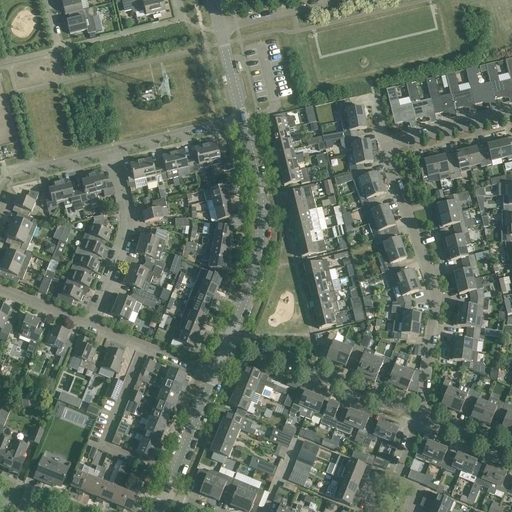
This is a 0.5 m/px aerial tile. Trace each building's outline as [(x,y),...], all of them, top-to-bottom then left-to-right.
[(62,2),(65,15),(95,8),(82,11),(80,1),(83,0),(64,0),(65,1),(62,2)] [(133,0),(127,1),(122,3),(124,13),(131,11),(131,12),(132,12),(132,13),(133,13),(134,14),(135,14),(145,11),(146,16),(165,12),(161,0),(151,3),(150,0),(133,0)] [(97,17),(95,8),(65,15),(65,16),(68,15),(69,21),(66,21),(70,35),(86,31),(87,35),(88,35),(96,33),(92,18),(97,17)] [(511,94),(511,87),(510,80),(499,83),(494,63),(486,65),(490,85),(494,99),(494,101),(502,99),(506,100),(506,99),(505,99),(506,95),(511,94)] [(470,90),(474,103),(474,105),(482,103),(486,104),(487,100),(494,99),(490,85),(479,88),(476,75),(478,75),(477,68),(466,70),(470,90)] [(451,95),(454,108),(454,110),(462,108),(466,109),(467,105),(474,103),(470,90),(459,93),(454,73),(446,75),(451,95)] [(431,100),(434,113),(434,115),(442,113),(446,114),(446,113),(447,110),(454,108),(451,95),(439,97),(435,78),(426,80),(431,100)] [(434,113),(431,100),(419,102),(415,83),(414,83),(406,85),(411,104),(414,118),(414,120),(423,118),(426,119),(426,118),(427,115),(433,113),(434,113)] [(414,118),(411,104),(399,107),(395,88),(386,90),(394,125),(403,123),(406,124),(407,123),(406,123),(407,120),(414,118)] [(347,121),(364,118),(362,107),(351,109),(350,103),(338,105),(339,111),(345,110),(347,121)] [(270,117),(271,122),(285,119),(284,115),(284,114),(274,116),(270,117)] [(294,128),(293,122),(291,117),(285,119),(271,122),(268,123),(270,129),(267,130),(267,132),(267,135),(293,128),(294,128)] [(364,118),(347,121),(341,122),(344,139),(357,137),(355,131),(366,129),(364,118)] [(294,135),(293,128),(267,135),(268,137),(269,137),(269,139),(272,139),(273,144),(298,138),(297,134),(294,135)] [(352,148),(353,155),(370,152),(368,141),(358,143),(357,137),(344,139),(340,140),(341,146),(346,149),(352,148)] [(272,153),(272,156),(293,151),(291,144),(299,142),(298,138),(273,144),(275,150),(272,151),(272,153)] [(501,138),(496,139),(501,159),(507,158),(508,161),(511,160),(511,147),(510,149),(508,141),(502,142),(501,138)] [(492,144),(481,147),(486,167),(492,165),(491,162),(501,159),(496,139),(491,140),(492,144)] [(336,148),(334,141),(327,143),(328,150),(336,148)] [(227,166),(228,171),(234,169),(230,152),(225,154),(223,149),(217,150),(216,143),(205,146),(210,167),(221,165),(221,167),(227,166)] [(197,159),(192,161),(195,174),(200,172),(200,170),(210,167),(205,146),(194,149),(197,159)] [(481,147),(470,150),(469,146),(464,147),(469,167),(480,165),(481,168),(486,167),(481,147)] [(469,167),(464,147),(460,148),(461,152),(455,154),(450,155),(456,180),(461,178),(460,174),(470,171),(469,167)] [(335,156),(332,150),(327,152),(330,159),(335,156)] [(189,175),(195,174),(192,161),(186,162),(184,151),(173,154),(177,171),(188,168),(189,175)] [(277,159),(278,165),(303,159),(302,155),(294,157),(293,151),(272,156),(273,158),(274,158),(274,160),(277,159)] [(370,152),(353,155),(355,166),(349,167),(351,175),(363,171),(362,165),(373,163),(370,152)] [(433,155),(438,175),(440,182),(450,179),(450,181),(456,180),(450,155),(444,157),(444,156),(439,158),(438,153),(433,155)] [(165,167),(159,168),(162,182),(179,178),(177,171),(173,154),(162,157),(165,167)] [(326,165),(323,154),(315,156),(318,167),(326,165)] [(438,175),(433,155),(428,156),(429,160),(423,162),(424,162),(418,164),(423,182),(428,181),(428,178),(438,175)] [(164,187),(162,182),(159,168),(154,170),(151,159),(141,162),(145,179),(146,185),(156,182),(158,188),(164,187)] [(303,159),(278,165),(280,171),(277,172),(278,174),(277,174),(277,177),(298,172),(296,165),(304,163),(303,159)] [(145,179),(141,162),(130,164),(132,175),(127,176),(130,190),(136,188),(134,182),(145,179)] [(351,175),(353,181),(357,192),(362,190),(379,184),(379,183),(382,182),(378,172),(365,177),(363,171),(351,175)] [(91,174),(96,195),(103,193),(104,198),(114,195),(111,184),(105,185),(103,175),(98,176),(97,172),(91,174)] [(299,178),(298,172),(277,177),(278,179),(279,179),(279,181),(282,181),(284,187),(293,184),(301,182),(301,185),(309,183),(307,176),(299,178)] [(96,195),(91,174),(85,175),(86,179),(81,180),(84,190),(78,192),(81,203),(90,201),(89,196),(96,195)] [(351,175),(339,178),(342,186),(353,181),(351,175)] [(498,185),(499,185),(497,178),(490,180),(492,187),(498,185)] [(73,205),(75,213),(83,211),(81,203),(78,192),(72,193),(70,183),(65,184),(64,180),(58,182),(63,203),(65,209),(72,207),(72,206),(73,205)] [(498,197),(503,196),(508,196),(511,196),(511,181),(507,183),(499,185),(498,185),(498,197)] [(56,204),(63,203),(58,182),(52,183),(53,187),(48,188),(51,198),(45,200),(48,211),(57,209),(56,204)] [(383,194),(379,184),(362,190),(366,200),(361,202),(363,208),(374,204),(372,198),(383,194)] [(206,202),(212,201),(228,197),(226,191),(230,190),(229,185),(203,192),(206,202)] [(288,205),(313,199),(310,186),(302,188),(302,190),(286,195),(288,205)] [(448,204),(434,207),(437,218),(457,213),(454,204),(467,201),(469,199),(467,193),(446,198),(448,204)] [(28,218),(30,213),(31,213),(35,203),(17,196),(13,206),(17,207),(15,213),(20,215),(28,218)] [(511,196),(508,196),(503,196),(503,212),(511,211),(511,196)] [(212,201),(215,211),(234,207),(233,202),(229,203),(228,197),(212,201)] [(288,205),(291,216),(316,210),(313,199),(288,205)] [(166,207),(164,200),(153,203),(154,210),(142,213),(144,223),(162,219),(160,209),(166,207)] [(374,204),(363,208),(369,224),(391,216),(387,206),(377,209),(374,204)] [(235,211),(234,207),(215,211),(217,222),(233,218),(231,212),(235,211)] [(316,210),(291,216),(293,226),(310,222),(318,220),(316,210)] [(502,212),(502,227),(509,227),(511,226),(511,211),(503,212),(502,212)] [(350,213),(342,215),(346,232),(355,229),(350,213)] [(459,224),(457,213),(437,218),(439,229),(453,226),(454,231),(467,228),(465,222),(459,224)] [(14,219),(10,228),(32,237),(38,222),(28,218),(20,215),(18,220),(14,219)] [(338,215),(335,216),(338,227),(341,226),(344,225),(342,221),(341,215),(338,215)] [(391,216),(369,224),(374,241),(386,236),(384,231),(395,227),(391,216)] [(91,236),(105,242),(106,242),(110,232),(106,230),(108,225),(106,219),(103,220),(102,217),(93,219),(94,222),(93,223),(88,235),(90,236),(91,236)] [(189,227),(189,219),(175,220),(175,228),(189,227)] [(293,226),(296,237),(321,231),(318,220),(310,222),(293,226)] [(208,236),(214,237),(234,240),(235,235),(231,235),(232,229),(210,225),(208,236)] [(32,237),(10,228),(6,238),(10,240),(8,245),(13,247),(21,250),(26,252),(32,237)] [(445,252),(448,251),(465,247),(462,236),(468,234),(467,228),(454,231),(456,237),(442,241),(445,252)] [(299,247),(304,246),(323,241),(321,231),(296,237),(299,247)] [(141,235),(138,245),(156,250),(162,252),(167,236),(155,232),(153,238),(141,235)] [(85,234),(79,249),(84,251),(97,256),(101,258),(106,248),(101,246),(103,241),(105,242),(91,236),(90,236),(88,235),(85,234)] [(234,240),(214,237),(208,236),(209,236),(207,247),(228,250),(229,244),(233,245),(234,240)] [(382,244),(386,255),(402,249),(399,238),(388,242),(386,236),(374,241),(377,246),(382,244)] [(323,241),(304,246),(299,247),(301,258),(326,252),(323,241)] [(196,245),(187,243),(186,248),(184,253),(194,255),(196,245)] [(7,251),(3,261),(26,270),(32,255),(26,252),(21,250),(13,247),(8,245),(13,247),(11,252),(7,251)] [(156,250),(138,245),(135,255),(147,258),(145,264),(157,268),(162,270),(165,265),(159,262),(153,260),(156,250)] [(206,247),(204,257),(211,258),(230,262),(231,257),(227,256),(228,250),(207,247),(206,247)] [(445,252),(447,262),(461,259),(463,265),(475,262),(473,256),(467,257),(465,247),(448,251),(445,252)] [(84,251),(79,249),(77,248),(74,254),(81,257),(78,266),(91,272),(95,274),(99,264),(95,262),(97,256),(84,251)] [(402,249),(386,255),(378,258),(381,268),(379,268),(382,275),(386,273),(398,269),(396,263),(406,259),(402,249)] [(488,251),(474,255),(476,261),(490,258),(488,251)] [(211,258),(204,257),(203,262),(210,263),(209,269),(224,272),(226,266),(229,266),(230,262),(211,258)] [(306,277),(329,271),(326,260),(317,263),(317,260),(309,262),(310,264),(303,266),(306,277)] [(26,270),(3,261),(0,267),(0,270),(3,272),(1,277),(3,278),(13,283),(14,282),(17,283),(19,279),(22,280),(26,270)] [(475,262),(463,265),(464,271),(450,274),(453,285),(456,284),(473,280),(470,269),(476,268),(475,262)] [(131,265),(127,275),(144,282),(150,284),(152,278),(159,280),(162,270),(157,268),(145,264),(143,270),(131,265)] [(91,272),(78,266),(77,268),(72,266),(67,280),(80,285),(89,289),(93,279),(88,277),(91,272)] [(400,274),(398,269),(388,273),(386,273),(388,279),(392,289),(398,287),(414,281),(417,280),(413,270),(400,274)] [(197,280),(203,282),(218,288),(220,283),(224,284),(225,280),(201,270),(197,280)] [(308,287),(325,283),(331,282),(329,271),(306,277),(308,287)] [(55,275),(46,272),(44,277),(38,292),(45,295),(50,282),(51,283),(55,275)] [(144,282),(127,275),(126,278),(124,278),(123,278),(121,282),(122,283),(123,284),(135,289),(133,295),(144,299),(155,304),(156,302),(154,297),(146,293),(150,284),(144,282)] [(349,288),(349,289),(358,286),(356,276),(354,276),(350,277),(352,287),(349,288)] [(480,279),(473,280),(456,284),(459,295),(469,293),(471,299),(484,298),(481,289),(482,289),(480,279)] [(80,285),(67,280),(60,295),(59,294),(56,300),(71,306),(73,300),(78,302),(79,301),(80,302),(83,296),(81,296),(82,292),(78,290),(80,285)] [(197,280),(193,290),(217,300),(219,295),(215,294),(218,288),(203,282),(197,280)] [(414,281),(398,287),(401,298),(396,300),(397,303),(392,303),(392,306),(398,306),(411,304),(408,296),(421,291),(417,280),(414,281)] [(166,291),(170,292),(174,282),(170,281),(169,285),(168,285),(166,291)] [(308,287),(311,298),(334,292),(331,282),(325,283),(308,287)] [(358,286),(349,289),(351,299),(361,297),(358,286)] [(217,300),(193,290),(189,300),(210,308),(212,303),(216,304),(217,300)] [(334,292),(311,298),(314,308),(336,303),(336,302),(337,301),(336,297),(335,296),(334,292)] [(132,312),(138,315),(144,299),(133,295),(130,300),(119,296),(115,305),(132,312)] [(361,308),(359,298),(350,300),(352,310),(359,308),(361,308)] [(475,318),(481,319),(482,311),(487,311),(488,300),(484,299),(484,298),(471,299),(470,306),(459,305),(458,316),(475,318)] [(189,300),(185,310),(209,320),(211,315),(207,314),(210,308),(189,300)] [(336,303),(314,308),(316,319),(339,313),(338,309),(336,303)] [(397,314),(396,323),(419,325),(421,314),(410,313),(411,304),(392,306),(391,306),(391,313),(397,314)] [(0,333),(0,339),(6,342),(13,325),(8,322),(10,318),(7,317),(10,310),(6,309),(7,308),(0,305),(0,329),(1,330),(0,333)] [(128,322),(132,312),(115,305),(112,305),(108,314),(122,320),(120,325),(131,330),(134,324),(128,322)] [(359,308),(352,310),(351,310),(352,310),(355,322),(364,320),(361,308),(359,308)] [(209,320),(185,310),(180,320),(182,321),(201,328),(204,323),(207,324),(209,320)] [(339,313),(316,319),(319,330),(335,326),(335,328),(342,326),(340,318),(339,313)] [(39,321),(25,315),(23,321),(25,322),(19,336),(31,341),(27,352),(34,354),(41,337),(34,334),(39,321)] [(454,315),(453,327),(467,328),(467,334),(479,336),(481,319),(475,318),(458,316),(454,315)] [(178,331),(183,332),(201,340),(203,335),(199,334),(201,328),(182,321),(178,331)] [(419,325),(396,323),(394,322),(392,333),(394,333),(394,340),(406,341),(407,335),(408,335),(418,337),(419,325)] [(69,333),(54,327),(51,333),(49,332),(44,344),(57,350),(55,355),(61,358),(57,367),(62,369),(72,345),(65,342),(69,333)] [(199,344),(201,340),(183,332),(179,342),(173,340),(170,346),(180,350),(182,344),(193,349),(196,343),(199,344)] [(325,360),(335,364),(339,353),(342,346),(333,342),(335,336),(330,333),(328,337),(324,346),(330,349),(325,360)] [(479,336),(467,334),(466,340),(451,339),(450,350),(471,352),(472,341),(478,342),(479,340),(483,340),(484,337),(479,336)] [(89,341),(79,337),(75,349),(76,349),(73,357),(82,361),(79,367),(93,373),(100,355),(94,352),(95,350),(87,347),(89,341)] [(349,356),(355,359),(360,347),(354,345),(352,350),(342,346),(339,353),(335,364),(345,368),(349,356)] [(360,347),(355,359),(361,361),(356,372),(366,376),(368,371),(373,358),(375,354),(365,350),(360,347)] [(422,348),(414,347),(413,356),(420,357),(422,348)] [(123,355),(108,349),(100,368),(118,375),(124,361),(121,360),(123,355)] [(471,352),(450,350),(449,361),(462,362),(463,363),(462,369),(467,369),(483,376),(484,368),(481,364),(475,364),(477,353),(471,352)] [(390,360),(386,371),(391,373),(387,384),(396,388),(404,370),(405,368),(407,362),(398,358),(399,355),(393,353),(390,360)] [(380,369),(386,371),(390,360),(384,358),(383,362),(373,358),(368,371),(366,376),(376,380),(380,369)] [(151,374),(156,363),(146,359),(141,370),(151,374)] [(272,390),(274,391),(276,386),(266,382),(270,372),(250,364),(248,369),(244,367),(240,377),(267,388),(272,390)] [(417,394),(420,372),(415,370),(414,372),(405,368),(404,370),(396,388),(406,392),(407,390),(417,394)] [(170,369),(165,380),(186,388),(188,383),(184,382),(186,376),(170,369)] [(150,378),(140,374),(137,381),(148,385),(150,378)] [(272,390),(267,388),(240,377),(236,387),(254,394),(260,396),(268,400),(272,390)] [(123,384),(112,379),(105,398),(106,399),(115,402),(123,384)] [(165,380),(161,390),(178,397),(180,392),(184,393),(186,388),(165,380)] [(440,406),(450,410),(457,392),(448,388),(450,382),(445,380),(439,394),(444,396),(440,406)] [(460,386),(457,392),(450,410),(459,414),(463,406),(468,408),(474,392),(460,386)] [(260,396),(254,394),(236,387),(232,396),(250,403),(254,405),(259,407),(261,403),(258,402),(260,396)] [(178,397),(161,390),(157,401),(177,409),(179,404),(176,403),(178,397)] [(133,391),(129,402),(132,403),(136,405),(138,405),(142,395),(138,393),(133,391)] [(305,419),(308,410),(314,396),(304,392),(301,399),(296,397),(295,399),(291,409),(289,415),(294,418),(296,412),(300,414),(299,417),(304,420),(305,420),(305,419)] [(480,422),(487,404),(478,400),(480,394),(474,392),(468,408),(473,410),(470,418),(480,422)] [(35,406),(34,394),(20,395),(21,407),(35,406)] [(69,396),(66,404),(78,409),(81,401),(69,396)] [(232,396),(228,406),(253,416),(255,410),(264,414),(266,409),(259,407),(254,405),(250,403),(232,396)] [(293,398),(287,396),(283,406),(289,408),(293,398)] [(305,419),(305,420),(310,422),(310,421),(312,417),(321,420),(322,421),(323,416),(325,412),(329,402),(326,407),(322,405),(324,400),(314,396),(308,410),(305,419)] [(501,412),(504,404),(489,398),(487,404),(480,422),(489,426),(496,410),(501,412)] [(157,401),(153,411),(169,418),(172,413),(175,414),(177,409),(157,401)] [(128,414),(129,414),(131,415),(134,406),(135,407),(136,405),(132,403),(129,402),(124,412),(128,414)] [(335,430),(338,422),(341,416),(336,414),(339,406),(329,402),(325,412),(323,416),(322,421),(320,424),(335,430)] [(55,412),(61,415),(65,405),(59,403),(55,412)] [(509,434),(511,427),(511,407),(504,404),(501,412),(506,415),(500,430),(509,434)] [(100,411),(89,406),(86,413),(97,418),(100,411)] [(10,411),(2,407),(0,411),(0,425),(3,427),(10,411)] [(341,416),(338,422),(335,430),(350,436),(353,428),(359,414),(349,410),(346,418),(341,416)] [(169,418),(153,411),(149,422),(169,430),(171,425),(167,423),(169,418)] [(222,423),(240,430),(253,436),(255,431),(250,429),(252,424),(225,413),(222,423)] [(359,414),(353,428),(358,430),(357,435),(366,438),(370,428),(366,426),(369,418),(359,414)] [(169,430),(149,422),(146,427),(142,425),(139,430),(144,432),(161,439),(163,434),(167,435),(169,430)] [(375,430),(370,428),(366,438),(363,446),(368,448),(371,441),(375,442),(377,438),(383,440),(388,426),(378,422),(375,430)] [(116,433),(126,437),(130,427),(120,423),(116,433)] [(218,432),(236,440),(240,430),(222,423),(218,432)] [(282,432),(282,433),(293,437),(296,430),(285,425),(282,432)] [(398,430),(388,426),(383,440),(388,442),(386,447),(396,451),(399,442),(394,440),(398,430)] [(45,433),(34,428),(28,441),(40,446),(45,433)] [(161,439),(144,432),(140,443),(160,451),(162,446),(159,444),(161,439)] [(236,440),(218,432),(214,442),(220,444),(232,449),(236,440)] [(315,434),(308,432),(306,438),(312,441),(315,434)] [(126,437),(116,433),(112,444),(118,447),(123,436),(126,437)] [(287,450),(288,450),(293,437),(282,433),(280,438),(272,434),(269,442),(281,447),(287,450)] [(10,439),(0,435),(0,463),(10,468),(10,470),(18,473),(22,464),(24,459),(22,458),(27,446),(14,441),(14,442),(9,440),(10,439)] [(321,446),(327,449),(330,442),(330,441),(324,439),(321,446)] [(338,444),(330,441),(330,442),(327,449),(336,452),(338,444)] [(232,449),(220,444),(214,442),(210,451),(228,459),(232,449)] [(319,448),(304,442),(302,447),(317,453),(319,448)] [(431,460),(437,446),(427,442),(423,452),(418,449),(414,458),(423,461),(424,462),(426,458),(431,460)] [(158,456),(160,451),(140,443),(136,453),(152,460),(154,455),(158,456)] [(437,446),(431,460),(437,462),(435,467),(444,470),(448,462),(443,460),(447,450),(437,446)] [(284,459),(287,450),(281,447),(277,456),(284,459)] [(92,448),(88,458),(93,460),(97,450),(92,448)] [(351,458),(357,460),(360,453),(354,451),(351,458)] [(300,452),(296,462),(311,468),(315,458),(300,452)] [(360,453),(357,460),(365,463),(368,457),(360,453)] [(213,460),(225,464),(227,459),(215,454),(213,460)] [(448,462),(444,470),(454,474),(456,469),(461,472),(467,458),(457,454),(453,464),(448,462)] [(335,466),(362,477),(366,467),(339,456),(335,466)] [(376,458),(373,465),(386,470),(389,463),(376,458)] [(467,458),(461,472),(459,478),(473,484),(474,482),(478,471),(474,469),(477,462),(467,458)] [(60,465),(50,461),(49,464),(41,460),(34,477),(44,482),(45,481),(47,482),(46,484),(52,486),(53,484),(61,487),(68,470),(59,467),(60,465)] [(277,468),(259,461),(256,470),(268,475),(274,477),(277,468)] [(292,471),(298,474),(300,469),(309,473),(311,468),(296,462),(292,471)] [(76,493),(79,495),(86,476),(81,474),(84,466),(79,464),(70,487),(76,489),(77,491),(76,493)] [(333,477),(358,487),(362,477),(335,466),(331,476),(333,477)] [(473,484),(483,488),(484,486),(489,488),(496,470),(486,466),(483,473),(478,471),(474,482),(473,484)] [(100,473),(91,495),(96,497),(97,499),(96,502),(99,503),(107,484),(101,482),(106,470),(101,468),(100,473)] [(218,474),(211,471),(207,473),(199,470),(194,482),(202,486),(199,494),(209,498),(212,490),(216,480),(218,474)] [(489,488),(487,494),(494,496),(496,491),(504,494),(507,486),(502,484),(506,474),(496,470),(489,488)] [(86,476),(79,495),(82,496),(83,494),(85,493),(91,495),(100,473),(95,471),(92,478),(86,476)] [(298,474),(292,471),(288,481),(303,488),(306,482),(296,478),(298,474)] [(425,476),(410,471),(407,479),(421,485),(423,481),(425,476)] [(152,474),(146,472),(143,480),(149,482),(152,474)] [(209,498),(219,502),(227,482),(226,482),(228,478),(219,474),(218,474),(216,480),(212,490),(209,498)] [(111,503),(122,477),(117,475),(112,487),(107,484),(99,503),(102,504),(103,502),(105,501),(111,503)] [(122,477),(111,503),(117,506),(117,508),(116,510),(119,511),(127,493),(121,490),(126,478),(122,477)] [(354,496),(358,487),(333,477),(332,481),(338,483),(335,489),(354,496)] [(232,484),(228,494),(233,496),(229,506),(239,510),(240,508),(246,492),(237,488),(239,482),(234,480),(232,484)] [(438,487),(439,483),(438,482),(434,483),(431,489),(436,491),(438,487)] [(295,488),(284,483),(282,488),(293,493),(295,488)] [(240,508),(239,510),(244,511),(249,511),(253,505),(263,509),(269,494),(249,486),(246,492),(240,508)] [(129,487),(127,493),(119,511),(121,511),(122,511),(124,510),(125,509),(131,511),(134,506),(139,508),(146,491),(137,487),(136,489),(129,487)] [(350,506),(354,496),(335,489),(329,487),(325,496),(350,506)] [(429,505),(446,511),(451,511),(455,503),(437,495),(435,501),(431,500),(429,505)] [(467,499),(465,504),(471,506),(475,497),(469,495),(467,499)] [(276,511),(288,511),(290,509),(284,507),(287,501),(282,499),(280,505),(276,511)]
